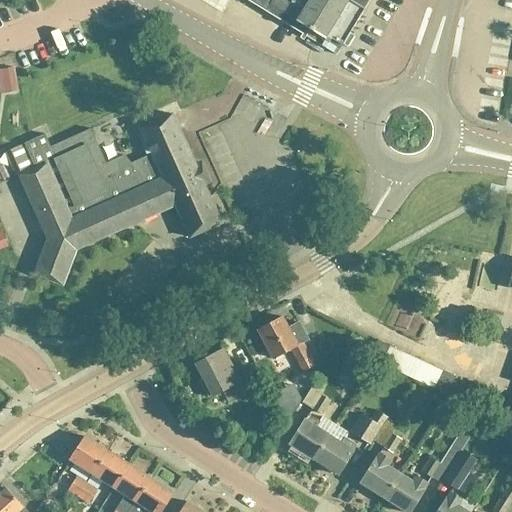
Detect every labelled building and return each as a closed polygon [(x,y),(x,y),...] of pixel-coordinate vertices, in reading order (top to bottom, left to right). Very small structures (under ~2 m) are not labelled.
[(369,0),(235,0),(240,3),(333,57),(369,0)] [(207,17),(202,26),(234,44),(239,35),(207,17)] [(221,224),(204,186),(207,181),(200,165),(194,164),(173,116),(149,126),(140,130),(152,156),(131,165),(124,159),(104,166),(89,130),(48,148),(42,135),(23,144),(34,170),(18,177),(46,241),(34,275),(62,285),(76,251),(175,207),(189,238),(221,224)] [(4,154),(14,177),(32,169),(22,146),(4,154)] [(257,332),(259,337),(272,360),(290,351),(298,366),(310,359),(302,344),(307,341),(298,324),(287,329),(281,318),(257,332)] [(237,384),(239,383),(223,351),(195,366),(202,380),(198,382),(208,400),(221,393),(228,407),(244,399),(237,384)] [(387,366),(400,371),(404,360),(392,355),(387,366)] [(262,386),(258,377),(251,365),(240,370),(249,387),(248,388),(251,392),(262,386)] [(324,391),(313,385),(301,404),(312,411),(312,410),(321,416),(330,402),(321,396),(324,391)] [(359,420),(350,434),(370,447),(372,442),(373,443),(386,422),(388,418),(377,412),(371,422),(362,416),(360,420),(359,420)] [(314,462),(329,438),(316,429),(319,424),(308,417),(289,447),(314,462)] [(386,422),(373,443),(392,455),(401,440),(392,434),(396,428),(386,422)] [(511,445),(497,437),(496,438),(483,460),(499,469),(511,448),(511,445)] [(329,438),(314,462),(337,477),(356,447),(345,440),(342,445),(329,438)] [(91,476),(106,452),(84,439),(69,462),(91,476)] [(421,472),(441,485),(442,483),(462,452),(451,446),(439,464),(430,458),(421,472)] [(106,452),(91,476),(113,490),(128,466),(106,452)] [(476,461),(462,452),(442,483),(456,491),(476,461)] [(385,501),(401,476),(387,467),(390,463),(379,456),(360,486),(385,501)] [(129,511),(150,480),(128,466),(113,490),(124,497),(114,511),(129,511)] [(401,476),(385,501),(402,511),(411,511),(428,486),(417,479),(414,484),(401,476)] [(77,499),(86,484),(76,477),(67,492),(77,499)] [(464,501),(475,485),(466,478),(455,494),(464,501)] [(150,480),(129,511),(160,511),(172,494),(150,480)] [(505,511),(511,502),(511,481),(495,506),(491,511),(505,511)] [(86,484),(77,499),(87,505),(96,490),(86,484)] [(23,511),(5,491),(0,494),(0,511),(23,511)] [(465,511),(458,508),(462,503),(451,496),(440,511),(465,511)]
